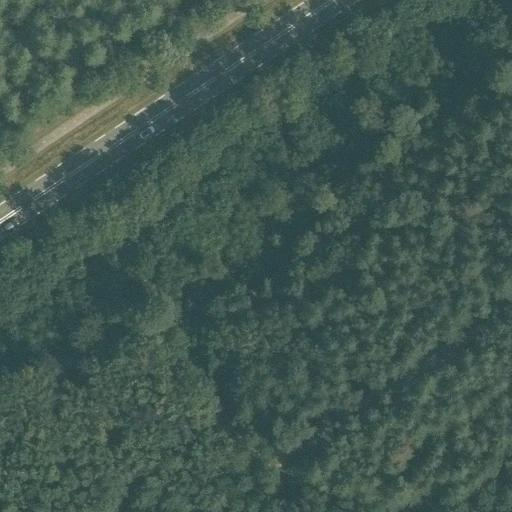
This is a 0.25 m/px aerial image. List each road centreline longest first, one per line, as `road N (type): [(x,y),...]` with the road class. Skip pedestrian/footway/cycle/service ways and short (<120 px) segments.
road 1 (primary): [(0,222),(335,0)]
road 2 (track): [(221,511),(511,312)]
